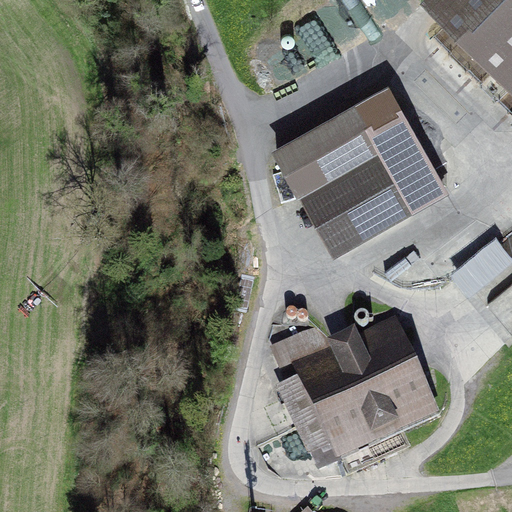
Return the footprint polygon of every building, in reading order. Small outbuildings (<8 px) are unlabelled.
[(511,0),(429,0),(426,3),(511,86),(511,0)] [(415,209),(358,104),(273,150),(331,255),(415,209)] [(426,141),(437,169),(449,165),(439,136),(426,141)] [(468,294),(511,266),(511,257),(500,239),(452,270),(468,294)] [(436,422),(396,332),(294,377),(335,467),(436,422)]
